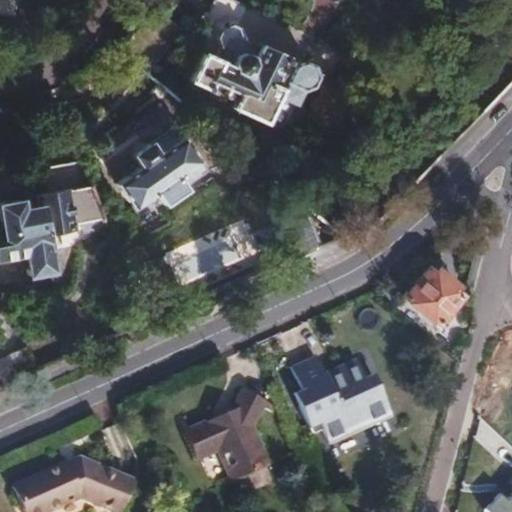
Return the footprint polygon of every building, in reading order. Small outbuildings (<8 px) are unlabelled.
[(153,9),(119,50),(147,74),(181,32),(153,9)] [(233,110),(259,123),(267,120),(277,98),(297,107),(305,90),(311,91),(317,79),(314,67),(306,63),(296,66),(286,62),(288,57),(264,45),(261,49),(234,36),(227,39),(217,60),(203,55),(190,83),(234,103),(233,110)] [(64,126),(54,100),(43,104),(53,130),(64,126)] [(118,184),(135,209),(155,196),(165,209),(187,194),(185,190),(201,179),(199,176),(204,173),(199,165),(201,163),(185,139),(182,140),(176,130),(152,145),(150,143),(134,154),(142,167),(118,184)] [(95,231),(107,228),(90,186),(0,202),(0,223),(1,229),(0,229),(0,258),(25,253),(30,276),(55,271),(50,248),(47,249),(44,231),(93,221),(95,231)] [(279,231),(292,260),(312,251),(299,222),(279,231)] [(433,324),(458,295),(451,290),(455,285),(439,271),(434,277),(423,268),(400,297),(433,324)] [(425,335),(446,351),(462,290),(458,295),(433,324),(425,335)] [(0,387),(36,372),(21,336),(0,345),(0,387)] [(322,442),(363,424),(360,419),(383,409),(367,374),(358,378),(350,360),(318,374),(310,356),(284,368),(294,392),(300,404),(293,407),(305,434),(317,430),(322,442)] [(207,447),(222,478),(258,461),(242,426),(252,405),(265,410),(267,405),(230,388),(221,407),(178,425),(173,413),(167,416),(185,456),(207,447)] [(287,395),(293,407),(300,404),(294,392),(287,395)] [(360,419),(363,424),(385,415),(383,409),(360,419)] [(3,488),(14,511),(35,511),(70,496),(108,511),(122,480),(72,459),(57,466),(55,462),(3,488)] [(483,511),(511,511),(511,491),(505,499),(499,493),(482,511),(483,511)]
